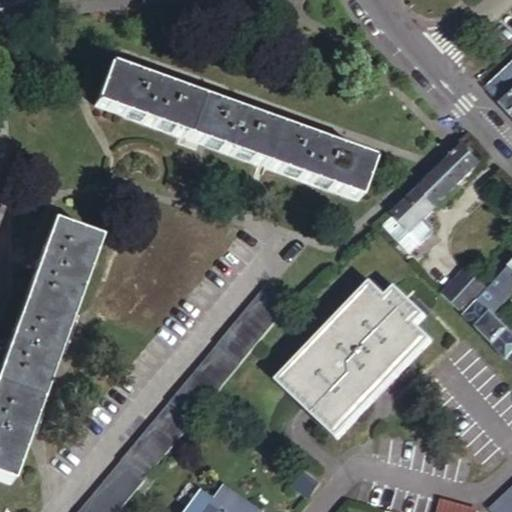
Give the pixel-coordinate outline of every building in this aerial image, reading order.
[(94,108),(360,202),(373,163),(108,68),(94,108)] [(511,69),(490,91),(511,113),(511,69)] [(479,156),(462,139),(415,184),(431,202),(479,156)] [(431,202),(415,184),(399,200),(415,217),(421,211),(431,202)] [(399,200),(380,218),(396,235),(415,217),(399,200)] [(415,217),(396,235),(407,247),(430,225),(429,219),(421,211),(415,217)] [(0,368),(0,480),(12,485),(100,242),(51,224),(0,368)] [(511,264),(508,261),(499,270),(511,282),(511,280),(511,264)] [(462,309),(488,282),(466,262),(442,287),(462,309)] [(499,270),(488,282),(462,309),(476,324),(491,308),(488,305),(511,282),(499,270)] [(284,395),(356,438),(420,331),(400,320),(407,308),(373,287),(366,299),(348,288),(284,395)] [(84,511),(118,511),(289,307),(269,290),(84,511)] [(498,349),(511,362),(511,329),(491,308),(476,324),(498,349)] [(300,475),(317,487),(321,482),(305,469),(300,475)] [(293,485),(309,497),(317,487),(300,475),(293,485)] [(511,511),(511,488),(493,507),(498,511),(511,511)] [(234,511),(205,491),(190,511),(234,511)] [(237,511),(263,511),(246,500),(237,511)] [(477,511),(478,510),(442,500),(439,511),(477,511)]
